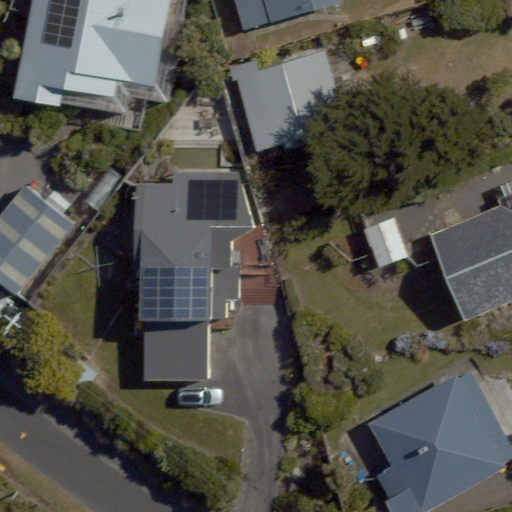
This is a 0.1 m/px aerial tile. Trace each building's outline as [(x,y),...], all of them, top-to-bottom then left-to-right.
[(143,20),(46,0),(26,100),(76,110),(82,77),(130,86),(143,20)] [(331,72),(311,0),(228,0),(254,92),(331,72)] [(444,10),(398,8),(397,39),(443,40),(444,10)] [(326,135),(236,163),(257,228),(347,199),(326,135)] [(410,260),(392,201),(355,212),(374,271),(410,260)] [(254,261),(138,262),(139,408),(224,407),(223,330),(255,330),(254,261)] [(7,262),(0,270),(0,363),(10,372),(62,305),(7,262)] [(511,284),(435,321),(472,399),(511,380),(511,284)] [(509,511),(469,444),(352,511),(509,511)]
